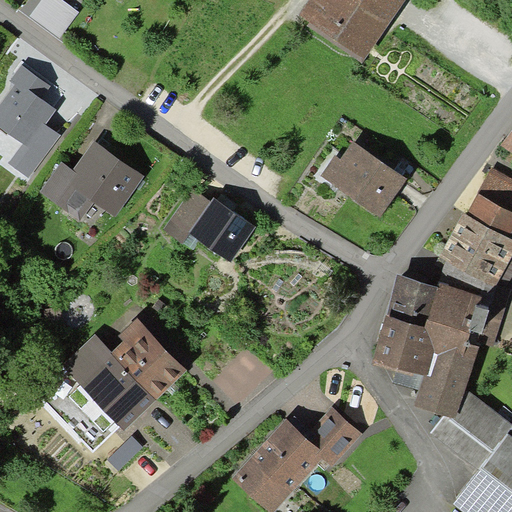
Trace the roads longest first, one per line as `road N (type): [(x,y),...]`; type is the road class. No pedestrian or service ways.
road 1 (residential): [(0,8),(239,185),(379,273)]
road 2 (residential): [(379,273),(353,331),(135,511)]
road 3 (residential): [(511,104),(379,273)]
